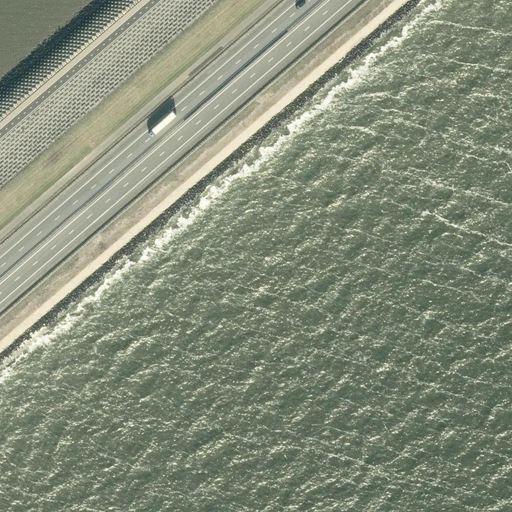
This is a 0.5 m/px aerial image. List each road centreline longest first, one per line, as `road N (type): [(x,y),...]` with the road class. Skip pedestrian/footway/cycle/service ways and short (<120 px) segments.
road 1 (motorway): [(0,293),(339,0)]
road 2 (motorway): [(309,0),(0,267)]
